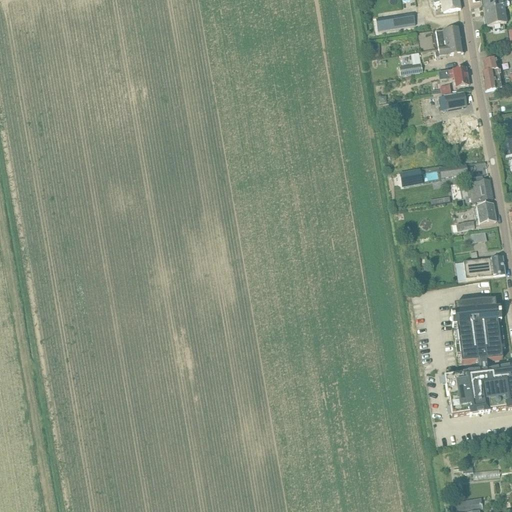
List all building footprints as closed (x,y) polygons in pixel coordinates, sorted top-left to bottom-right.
[(441,3),(443,15),(460,11),(458,0),(433,0),(434,4),(441,3)] [(503,9),(501,0),(482,0),(484,12),(503,9)] [(503,9),(484,12),(487,28),(505,26),(503,9)] [(415,27),(413,15),(376,21),(378,33),(415,27)] [(438,51),(462,47),(459,31),(449,32),(436,34),(431,35),(433,51),(438,50),(438,51)] [(434,54),(435,60),(463,55),(462,47),(438,51),(439,54),(434,54)] [(485,93),(497,91),(501,90),(499,77),(500,76),(499,73),(498,73),(496,62),(498,61),(497,59),(482,62),(484,73),(481,74),(485,93)] [(421,66),(399,70),(400,78),(422,74),(421,66)] [(448,73),(438,74),(439,79),(439,83),(449,81),(455,80),(456,90),(459,89),(469,87),(468,87),(466,70),(448,73)] [(449,87),(440,89),(441,97),(451,95),(449,87)] [(443,98),(446,113),(465,109),(462,94),(443,98)] [(398,105),(388,107),(390,115),(400,113),(398,105)] [(511,151),(510,152),(508,141),(503,142),(506,159),(508,159),(511,158),(511,151)] [(466,166),(438,171),(440,181),(468,176),(466,166)] [(418,172),(401,175),(403,187),(421,184),(418,172)] [(476,179),(468,181),(470,190),(471,198),(473,206),(481,204),(483,204),(492,202),(492,201),(489,182),(482,183),(482,178),(476,179)] [(496,224),(493,206),(476,209),(477,216),(475,217),(475,221),(478,221),(479,227),(496,224)] [(473,224),(456,227),(452,228),(454,235),(458,234),(475,231),(473,224)] [(471,237),(463,238),(464,247),(472,246),(471,237)] [(505,277),(502,259),(463,265),(466,283),(505,277)] [(479,375),(444,381),(447,397),(449,397),(452,418),(506,409),(507,411),(511,409),(511,369),(488,373),(487,370),(486,362),(502,360),(494,303),(454,308),(455,316),(457,316),(458,326),(457,326),(458,335),(460,335),(462,357),(461,357),(462,365),(477,363),(479,375)] [(451,506),(452,511),(482,511),(480,501),(451,506)]
